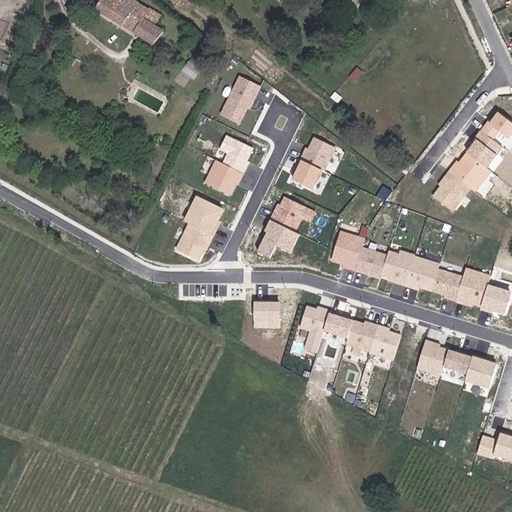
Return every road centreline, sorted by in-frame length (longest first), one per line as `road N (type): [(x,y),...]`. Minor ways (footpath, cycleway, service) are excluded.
road 1 (residential): [(511,338),(301,276),(230,273)]
road 2 (residential): [(230,273),(156,275),(0,190)]
road 3 (residential): [(230,273),(288,143)]
road 4 (residential): [(420,177),(491,87),(511,78)]
